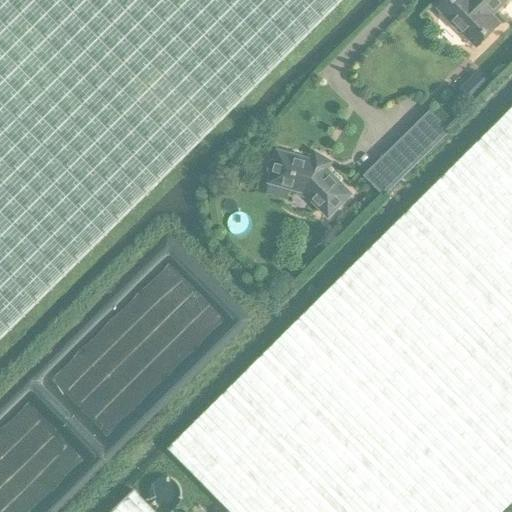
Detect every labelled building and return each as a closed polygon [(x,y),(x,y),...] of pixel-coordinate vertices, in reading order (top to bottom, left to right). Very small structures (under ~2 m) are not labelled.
[(0,0),(0,339),(342,0),(0,0)] [(491,15),(506,0),(445,0),(438,7),(452,21),(452,26),(458,32),(462,32),(476,45),(499,23),(491,15)] [(511,107),(168,448),(231,511),(501,511),(511,502),(511,107)] [(431,110),(398,143),(417,162),(450,129),(431,110)] [(398,143),(374,166),(393,185),(417,162),(398,143)] [(316,161),(311,160),(278,151),(275,159),(272,159),(269,161),(267,165),(267,169),(268,172),(271,174),(269,182),(296,189),(298,193),(301,196),(304,197),(308,196),(328,216),(351,194),(323,166),(316,161)] [(153,511),(132,490),(109,511),(153,511)]
